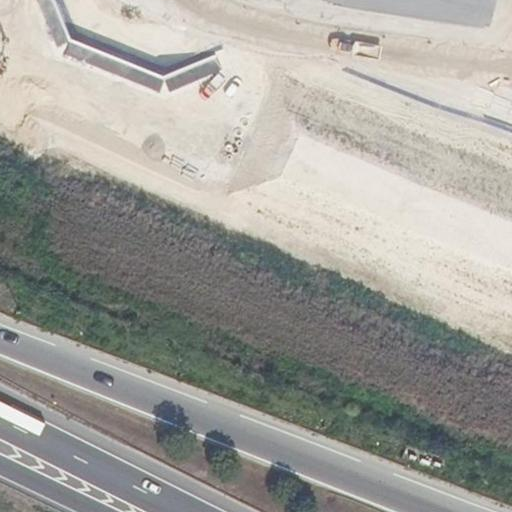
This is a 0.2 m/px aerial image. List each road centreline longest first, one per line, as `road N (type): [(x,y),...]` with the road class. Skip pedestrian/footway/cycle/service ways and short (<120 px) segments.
road 1 (motorway): [(451,511),(0,331)]
road 2 (track): [(511,41),(277,0)]
road 3 (motorway): [(191,511),(0,415)]
